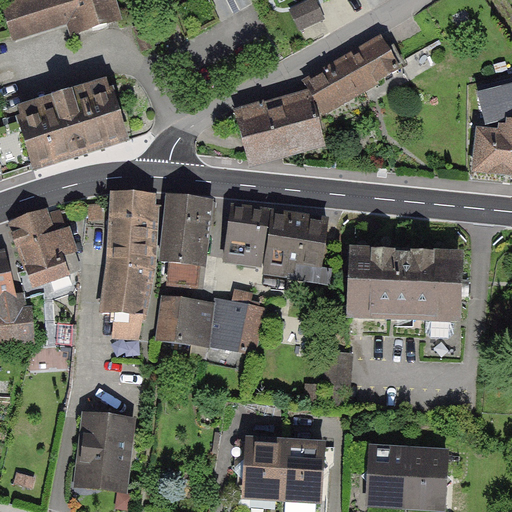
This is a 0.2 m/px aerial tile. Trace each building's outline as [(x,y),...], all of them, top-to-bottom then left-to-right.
[(128,22),(121,0),(23,0),(7,5),(18,41),(73,25),(77,37),(128,22)] [(182,0),(187,10),(208,0),(182,0)] [(323,20),(315,2),(292,12),(301,30),(323,20)] [(382,41),(307,83),(324,113),(400,71),(397,67),(403,64),(394,48),(388,52),(382,41)] [(106,78),(10,110),(28,165),(125,133),(106,78)] [(511,81),(480,89),(487,124),(511,118),(511,81)] [(267,104),(236,112),(250,167),(326,147),(314,98),(268,110),(267,104)] [(480,132),(476,172),(489,174),(511,175),(511,123),(510,123),(509,129),(501,128),(500,134),(480,132)] [(149,269),(153,197),(115,194),(112,267),(103,314),(116,315),(115,338),(134,339),(136,315),(143,316),(149,269)] [(216,202),(170,197),(162,270),(170,271),(169,281),(198,284),(205,224),(214,225),(216,202)] [(266,214),(234,210),(228,259),(259,263),(266,214)] [(46,213),(12,225),(33,286),(51,280),(55,292),(72,286),(68,274),(79,270),(66,232),(54,236),(46,213)] [(328,224),(273,216),(265,273),(330,283),(335,247),(325,245),(328,224)] [(461,258),(356,253),(352,315),(428,318),(427,333),(431,340),(449,340),(454,334),(455,320),(458,321),(461,258)] [(5,255),(0,256),(0,300),(14,298),(5,255)] [(214,305),(209,348),(211,348),(212,344),(256,352),(265,310),(250,307),(252,296),(236,292),(233,307),(214,305)] [(214,305),(165,299),(159,341),(209,348),(214,305)] [(31,313),(0,315),(0,347),(34,344),(31,313)] [(348,358),(331,357),(327,407),(345,408),(348,358)] [(323,395),(307,393),(306,407),(322,408),(323,395)] [(125,488),(132,422),(84,417),(77,483),(125,488)] [(247,477),(245,497),(283,499),(287,445),(249,443),(247,463),(240,469),(247,477)] [(325,448),(287,445),(283,499),(286,499),(285,511),(316,511),(317,502),(321,502),(323,482),(330,475),(324,467),(325,448)] [(372,451),(369,504),(407,507),(411,453),(372,451)] [(448,456),(411,453),(407,507),(445,509),(448,456)]
